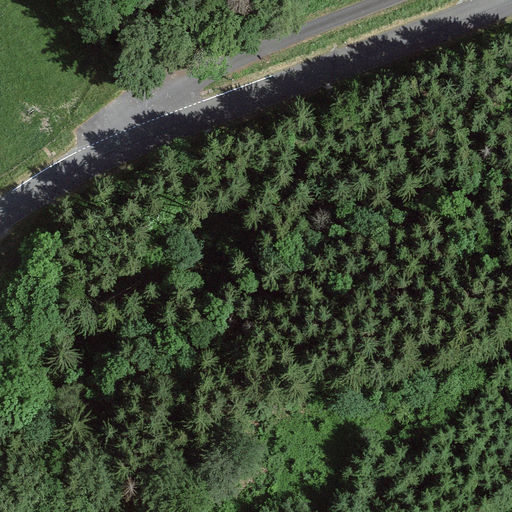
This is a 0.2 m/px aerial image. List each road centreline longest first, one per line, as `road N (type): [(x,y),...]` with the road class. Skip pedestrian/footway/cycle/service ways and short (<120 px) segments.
road 1 (tertiary): [(87,160),(507,0)]
road 2 (unclassified): [(384,0),(202,73),(87,160)]
